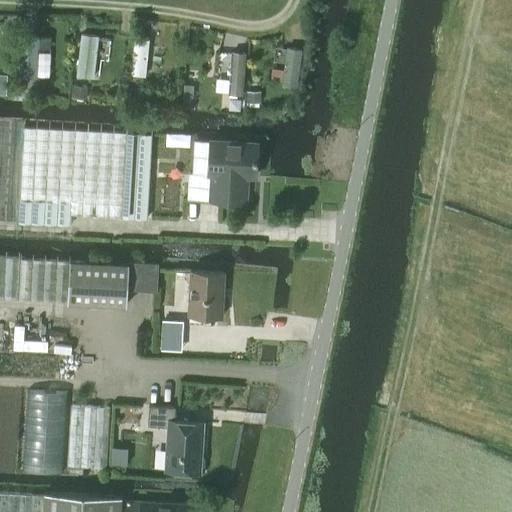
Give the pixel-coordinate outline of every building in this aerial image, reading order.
[(287,49),(282,88),(297,90),(302,50),(287,49)] [(231,53),(228,97),(242,98),(245,54),(231,53)] [(13,84),(11,98),(19,99),(21,85),(13,84)] [(71,85),(70,97),(87,99),(88,87),(71,85)] [(184,85),(183,101),(192,102),(193,86),(184,85)] [(248,92),(247,103),(258,104),(259,93),(248,92)] [(147,217),(151,134),(23,127),(18,223),(70,226),(70,214),(147,217)] [(212,173),(211,200),(245,202),(246,175),(255,176),(257,143),(210,140),(208,173),(212,173)] [(0,298),(126,306),(127,287),(156,288),(158,263),(129,261),(129,263),(70,260),(69,261),(21,259),(21,258),(0,256),(0,298)] [(222,316),(225,272),(190,270),(188,314),(222,316)] [(162,319),(161,334),(181,335),(182,320),(162,319)] [(149,405),(148,426),(168,427),(166,470),(200,472),(200,468),(204,465),(204,458),(201,454),(203,422),(175,420),(176,407),(170,407),(149,405)] [(70,406),(66,467),(105,468),(109,408),(70,406)] [(45,492),(45,495),(0,492),(0,511),(119,511),(121,496),(45,492)] [(184,511),(185,504),(141,501),(140,511),(184,511)]
